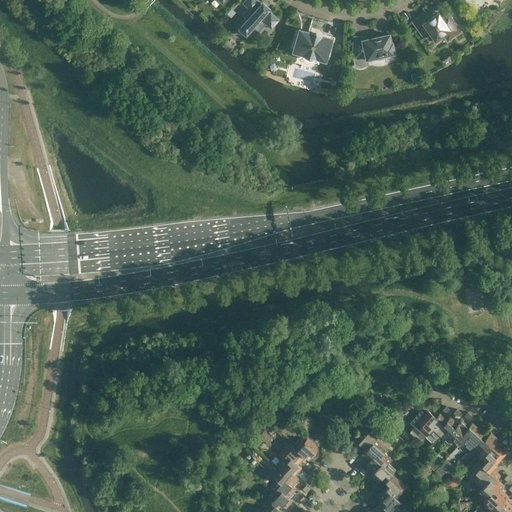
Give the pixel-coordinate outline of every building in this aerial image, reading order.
[(247,19),(242,25),(249,32),(255,26),(259,30),(265,24),(271,29),(279,20),(270,12),(267,14),(266,13),(270,9),(262,2),(258,7),(257,5),(260,2),(257,0),(245,0),(243,3),(248,8),(242,15),(247,19)] [(430,19),(422,8),(425,13),(408,25),(413,22),(422,35),(428,30),(435,40),(443,34),(448,41),(460,32),(464,36),(449,15),(453,11),(442,19),(440,16),(435,19),(434,16),(430,19)] [(316,38),(312,37),(312,35),(310,34),(308,34),(308,33),(300,31),(294,50),(302,52),(301,55),(297,56),(297,57),(302,56),(304,59),(307,60),(311,61),(315,60),(318,63),(318,62),(316,60),(317,56),(324,58),(329,39),(321,37),(321,38),(320,36),(318,36),(317,37),(316,38)] [(381,37),(365,41),(364,37),(353,36),(352,57),(366,58),(366,59),(371,58),(375,59),(378,59),(381,58),(384,58),(387,56),(389,54),(394,53),(393,50),(394,49),(395,48),(395,47),(395,45),(394,45),(393,45),(392,45),(392,42),(391,42),(389,34),(380,36),(381,37)] [(428,410),(420,419),(418,422),(422,425),(419,429),(426,436),(430,432),(436,424),(432,421),(436,417),(428,410)] [(439,413),(436,417),(432,421),(436,424),(430,432),(437,439),(440,435),(447,427),(443,424),(447,420),(439,413)] [(450,416),(447,420),(443,424),(447,427),(440,435),(448,442),(451,438),(458,430),(455,427),(458,423),(450,416)] [(461,419),(458,423),(455,427),(458,430),(451,438),(459,445),(462,441),(469,433),(466,430),(469,426),(461,419)] [(472,422),(469,426),(466,430),(469,433),(462,441),(470,448),(474,444),(484,432),(472,422)] [(366,449),(376,438),(379,434),(372,428),(368,431),(364,428),(354,439),(366,449)] [(487,436),(484,432),(474,444),(481,450),(484,447),(488,450),(495,443),(498,439),(491,432),(487,436)] [(293,446),(305,456),(308,460),(319,448),(307,438),(304,442),(300,438),(293,446)] [(376,438),(366,449),(362,453),(370,460),(377,453),(380,456),(384,452),(387,448),(376,438)] [(279,454),(283,457),(287,461),(290,457),(298,464),(305,456),(293,446),(289,443),(279,454)] [(506,453),(495,443),(488,450),(484,447),(481,450),(478,454),(485,461),(489,457),(492,461),(496,457),(499,460),(506,453)] [(377,453),(370,460),(367,464),(374,471),(381,463),(385,466),(388,463),(391,459),(384,452),(380,456),(377,453)] [(287,461),(283,457),(276,465),(280,468),(284,472),(287,468),(295,475),(302,467),(298,464),(290,457),(287,461)] [(434,458),(429,465),(442,475),(447,468),(434,458)] [(447,458),(442,462),(448,470),(453,465),(447,458)] [(478,462),(471,469),(479,476),(475,480),(483,486),(490,479),(494,483),(497,479),(500,475),(493,468),(489,472),(478,462)] [(381,463),(374,471),(371,474),(378,481),(382,478),(385,481),(392,473),(396,469),(388,463),(385,466),(381,463)] [(284,472),(280,468),(273,476),(277,479),(281,483),(284,479),(292,486),(299,478),(295,475),(287,468),(284,472)] [(404,483),(392,473),(385,481),(389,484),(386,488),(397,498),(404,490),(400,487),(404,483)] [(281,483),(277,479),(270,487),(274,490),(278,494),(281,490),(289,497),(296,489),(292,486),(284,479),(281,483)] [(490,479),(483,486),(480,490),(487,497),(494,489),(498,493),(501,489),(505,486),(497,479),(494,483),(490,479)] [(397,498),(386,488),(379,496),(383,499),(379,503),(389,511),(391,511),(401,502),(397,498)] [(494,489),(487,497),(484,501),(492,508),(498,500),(502,504),(505,500),(509,496),(501,489),(498,493),(494,489)] [(278,494),(274,490),(267,498),(271,501),(279,508),(282,504),(286,508),(293,500),(289,497),(281,490),(278,494)] [(498,500),(492,508),(488,511),(501,511),(502,511),(503,511),(508,511),(510,510),(511,507),(511,505),(505,500),(502,504),(498,500)] [(279,508),(271,501),(261,511),(275,511),(279,508)] [(389,511),(379,503),(373,510),(374,511),(389,511)]
